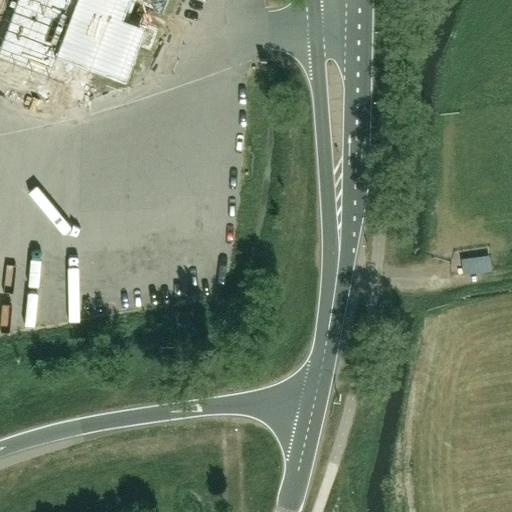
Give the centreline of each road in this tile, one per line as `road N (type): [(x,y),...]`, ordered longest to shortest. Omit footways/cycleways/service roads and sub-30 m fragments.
road 1 (primary): [(313,411),(355,179),(354,0)]
road 2 (unclassified): [(318,0),(331,290),(313,411)]
road 3 (motorway): [(0,448),(124,416),(248,401),(313,411)]
road 4 (unknown): [(0,252),(178,206)]
